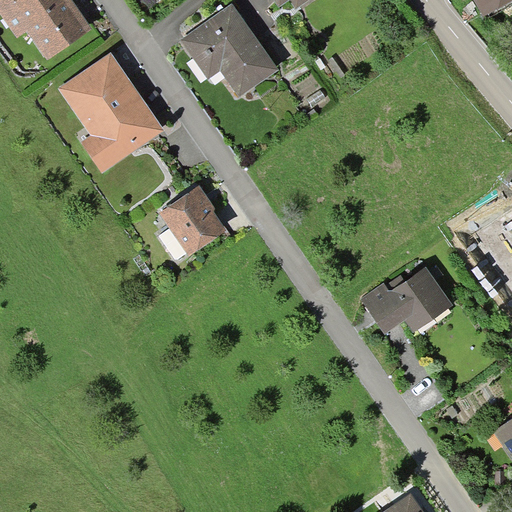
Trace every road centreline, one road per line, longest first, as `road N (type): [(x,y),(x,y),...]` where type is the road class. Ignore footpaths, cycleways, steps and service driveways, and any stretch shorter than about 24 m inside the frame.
road 1 (residential): [(113,0),(462,511)]
road 2 (tertiary): [(428,0),(511,100)]
